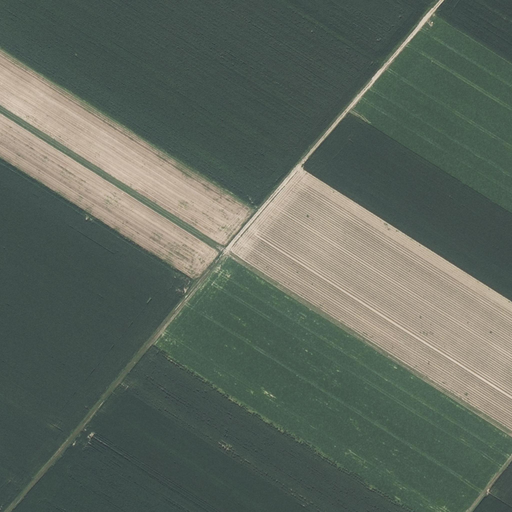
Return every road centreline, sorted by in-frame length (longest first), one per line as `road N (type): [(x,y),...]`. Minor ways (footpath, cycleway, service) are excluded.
road 1 (track): [(437,0),(8,511)]
road 2 (track): [(511,433),(224,251)]
